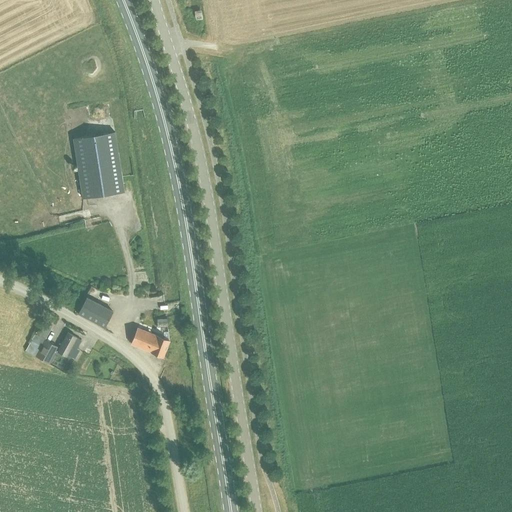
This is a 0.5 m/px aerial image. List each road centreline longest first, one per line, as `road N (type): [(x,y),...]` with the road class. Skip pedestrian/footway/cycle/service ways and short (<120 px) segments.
road 1 (primary): [(230,511),(170,144),(123,0)]
road 2 (tertiary): [(255,511),(212,206),(158,0)]
road 3 (unclassified): [(183,511),(167,419),(144,366),(0,280)]
